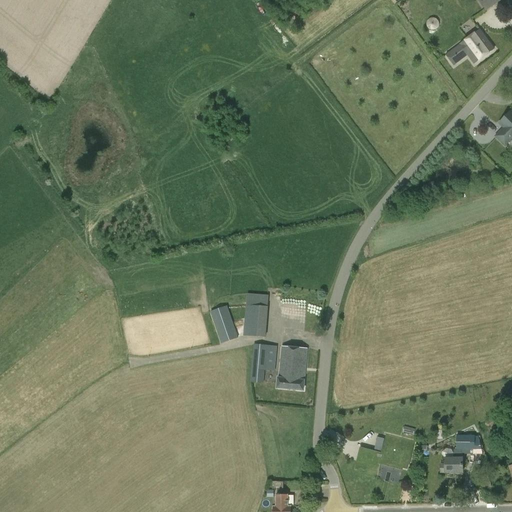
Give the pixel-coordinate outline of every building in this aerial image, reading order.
[(477,0),(471,5),(480,17),(498,4),(494,0),(477,0)] [(439,24),(439,23),(438,23),(438,22),(438,21),(437,20),(437,19),(436,19),(435,18),(434,18),(433,18),(432,17),(432,18),(431,18),(430,18),(429,18),(429,19),(428,19),(428,20),(427,20),(427,21),(427,22),(426,22),(426,23),(426,24),(426,25),(427,26),(427,27),(428,28),(429,29),(430,29),(430,30),(431,30),(432,30),(433,30),(434,30),(435,29),(436,29),(436,28),(437,28),(437,27),(438,27),(438,26),(438,25),(439,24)] [(479,30),(446,55),(454,66),(463,59),(461,55),(466,52),(474,64),(494,50),(479,30)] [(511,112),(499,123),(504,128),(496,136),(505,146),(511,138),(511,112)] [(269,296),(247,294),(246,305),(245,305),(243,336),(266,338),(269,296)] [(227,306),(210,312),(221,343),(221,344),(239,338),(227,306)] [(253,345),(251,383),(263,384),(264,371),(275,371),(276,347),(253,345)] [(278,379),(277,388),(303,390),(307,349),(282,347),(279,379),(278,379)] [(474,454),(483,455),(479,438),(475,438),(475,436),(456,436),(456,449),(454,449),(454,459),(445,459),(445,463),(440,464),(440,473),(445,473),(462,473),(462,459),(462,451),(474,451),(474,454)] [(360,448),(356,465),(379,470),(380,464),(402,470),(403,468),(407,469),(412,452),(384,444),(381,454),(373,452),(372,455),(360,452),(361,449),(360,448)] [(302,498),(306,498),(306,500),(318,500),(318,492),(302,492),(302,498)] [(276,507),(274,507),(273,511),(290,511),(291,507),(288,507),(287,495),(276,496),(276,507)]
